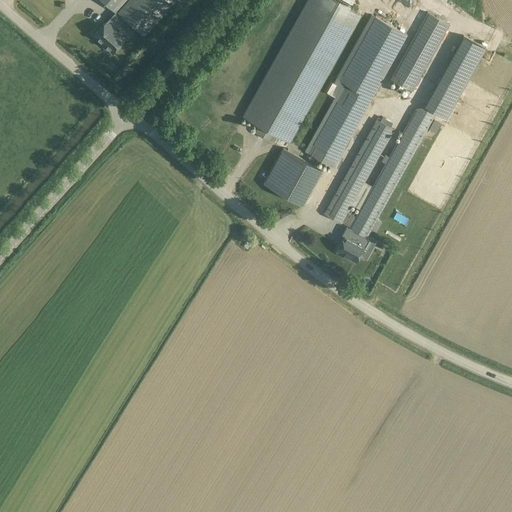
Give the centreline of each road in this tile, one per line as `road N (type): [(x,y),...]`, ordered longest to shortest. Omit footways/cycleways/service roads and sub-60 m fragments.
road 1 (unclassified): [(128,115),(338,291),(511,383)]
road 2 (unclassified): [(0,258),(128,115)]
road 3 (unclassified): [(128,115),(0,5)]
